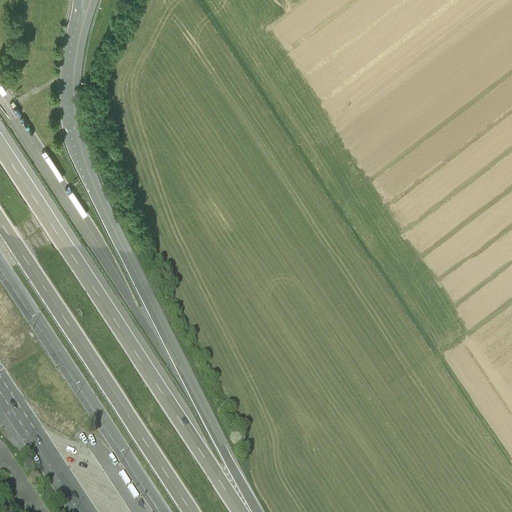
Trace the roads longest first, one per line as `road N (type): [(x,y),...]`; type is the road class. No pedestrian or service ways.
road 1 (track): [(511,468),(197,0)]
road 2 (motorway): [(248,511),(73,147),(66,87),(77,22)]
road 3 (motorway): [(239,511),(0,147)]
road 4 (motorway): [(0,222),(191,511)]
road 5 (motorway): [(0,261),(164,511)]
road 6 (motorway): [(0,383),(81,511)]
